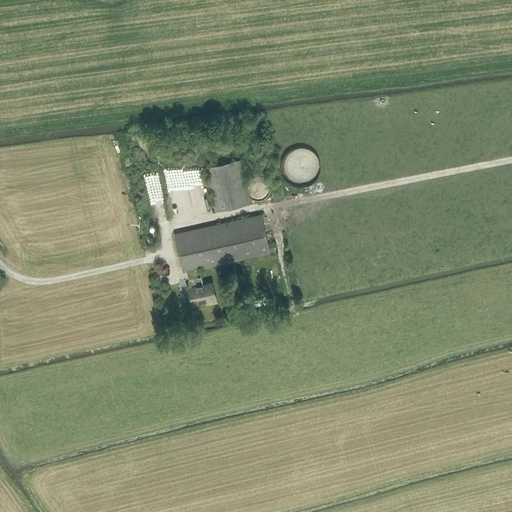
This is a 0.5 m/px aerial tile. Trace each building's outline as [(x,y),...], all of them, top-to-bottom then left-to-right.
[(302,148),(301,148),(298,148),(297,148),(296,148),(294,149),(293,149),(292,150),(291,150),(289,151),(288,152),(287,153),(286,154),(285,155),(284,156),(284,157),(283,158),(282,159),(282,161),(281,163),(281,164),(281,166),(281,167),(281,168),(281,170),(281,171),(281,172),(282,174),(282,175),(283,176),(283,178),(284,179),(285,180),(286,181),(287,182),(288,183),(289,184),(292,186),(294,186),(295,187),(296,187),(298,187),(299,188),(301,188),(303,187),(304,187),(305,187),(307,187),(308,186),(309,186),(311,185),(312,184),(313,183),(314,182),(315,181),(316,180),(317,179),(318,177),(319,176),(319,174),(320,172),(320,170),(320,169),(320,168),(320,166),(320,165),(320,163),(320,162),(319,160),(318,159),(318,158),(317,156),(316,155),(315,154),(314,153),(313,152),(312,151),(310,150),(309,149),(307,149),(306,148),(304,148),(302,148)] [(240,161),(205,168),(215,212),(249,204),(240,161)] [(260,178),(259,178),(257,178),(256,178),(254,179),(253,180),(251,181),(250,182),(249,183),(248,184),(248,185),(247,186),(247,187),(247,189),(247,190),(247,191),(247,192),(247,194),(248,195),(249,197),(250,198),(251,199),(252,200),(253,201),(255,201),(256,202),(258,202),(259,202),(260,202),(262,201),(263,201),(265,200),(266,199),(267,198),(268,197),(269,195),(270,194),(270,193),(270,192),(270,190),(270,189),(270,188),(270,187),(270,186),(269,185),(269,184),(268,182),(267,181),(266,181),(265,180),(263,179),(262,179),(261,178),(260,178)] [(174,233),(183,272),(187,271),(191,287),(189,287),(193,304),(206,301),(207,304),(217,301),(212,282),(203,284),(199,268),(270,252),(262,214),(174,233)] [(150,231),(152,243),(158,241),(156,230),(150,231)]
